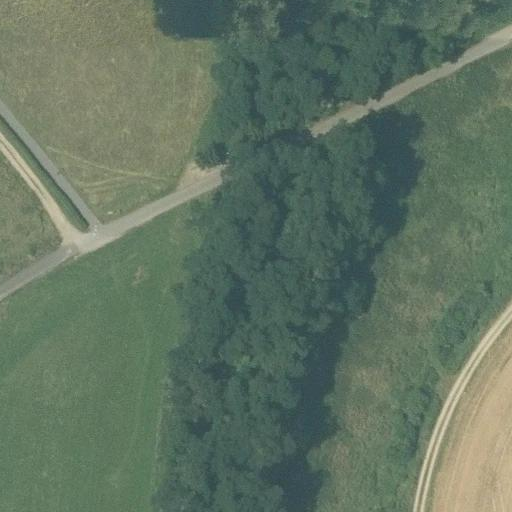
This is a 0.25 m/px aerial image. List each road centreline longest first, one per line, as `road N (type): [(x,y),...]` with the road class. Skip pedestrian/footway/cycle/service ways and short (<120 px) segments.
road 1 (track): [(511,36),(101,232)]
road 2 (track): [(511,317),(460,392),(421,511)]
road 3 (track): [(101,232),(0,105)]
road 4 (track): [(76,245),(0,143)]
